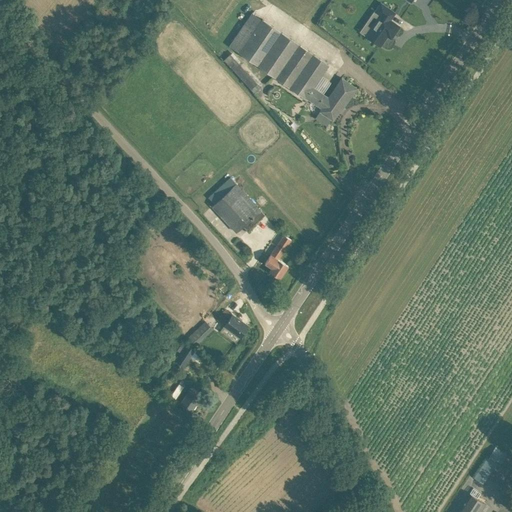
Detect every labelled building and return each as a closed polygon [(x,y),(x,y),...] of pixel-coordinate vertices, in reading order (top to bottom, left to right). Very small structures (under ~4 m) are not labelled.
[(381,15),(366,35),(380,45),(390,31),(394,34),(399,26),(389,19),(394,13),(381,3),(376,11),(381,15)] [(357,87),(348,82),(342,77),(329,97),(313,86),(328,64),(252,11),(229,45),(306,98),(307,97),(322,108),(320,111),(333,120),(342,107),(343,108),(357,87)] [(225,61),(254,92),(261,86),(240,64),(239,66),(229,56),(225,61)] [(265,214),(236,183),(212,205),(236,231),(243,225),(247,230),(265,214)] [(288,265),(284,262),(279,259),(291,239),(284,234),(265,262),(272,267),(269,271),(280,278),(288,265)] [(248,325),(244,322),(232,313),(232,314),(225,309),(217,320),(224,324),(240,336),(248,325)] [(194,344),(210,328),(204,323),(188,338),(194,344)] [(186,343),(175,361),(184,366),(195,349),(186,343)] [(213,367),(218,370),(223,363),(218,360),(213,367)] [(180,382),(184,385),(180,391),(180,392),(175,398),(181,402),(180,402),(191,409),(200,397),(190,391),(193,381),(181,379),(180,382)] [(507,454),(495,446),(489,455),(501,463),(507,454)] [(487,456),(474,477),(483,483),(497,463),(487,456)] [(480,511),(486,503),(470,493),(456,511),(480,511)]
